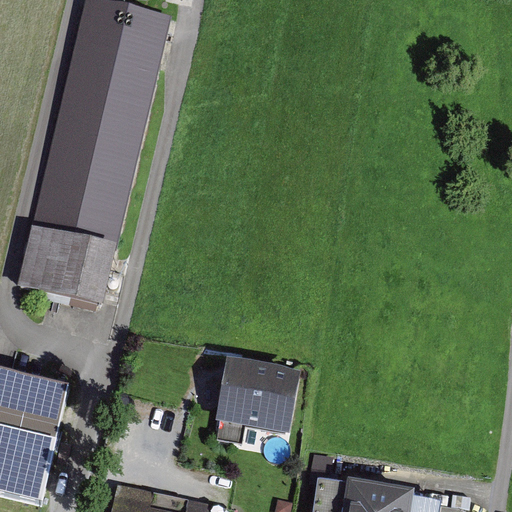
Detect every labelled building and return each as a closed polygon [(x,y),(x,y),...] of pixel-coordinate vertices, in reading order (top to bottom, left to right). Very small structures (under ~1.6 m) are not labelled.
[(110,306),(180,24),(95,4),(25,285),(110,306)] [(300,436),(312,374),(237,359),(225,422),(300,436)] [(0,495),(50,508),(79,393),(0,373),(0,495)] [(430,511),(433,495),(358,483),(353,511),(430,511)] [(216,511),(217,510),(127,493),(123,511),(216,511)]
